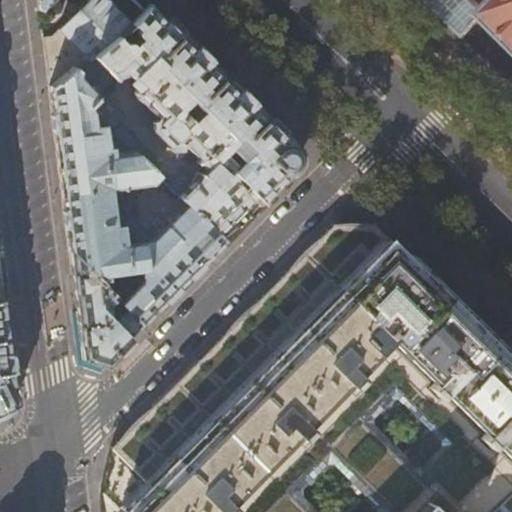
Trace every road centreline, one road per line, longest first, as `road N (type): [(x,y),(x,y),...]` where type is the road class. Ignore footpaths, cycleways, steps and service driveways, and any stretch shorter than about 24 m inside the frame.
road 1 (residential): [(52,461),(398,112)]
road 2 (residential): [(1,0),(52,461)]
road 3 (secondary): [(398,112),(284,0)]
road 4 (secondary): [(511,224),(398,112)]
